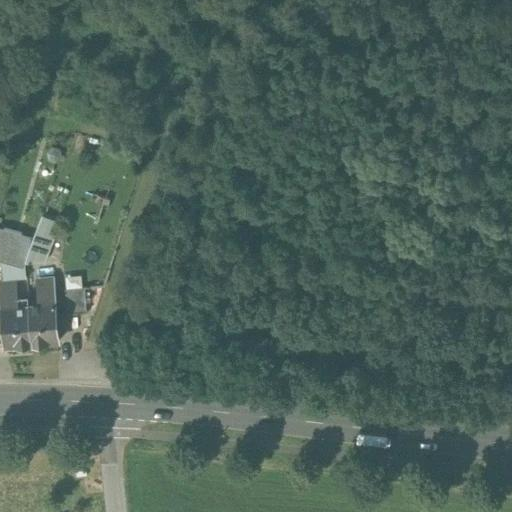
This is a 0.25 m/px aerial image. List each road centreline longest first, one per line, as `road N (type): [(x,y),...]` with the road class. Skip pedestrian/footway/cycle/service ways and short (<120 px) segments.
road 1 (secondary): [(511,442),(113,403)]
road 2 (track): [(154,161),(79,401)]
